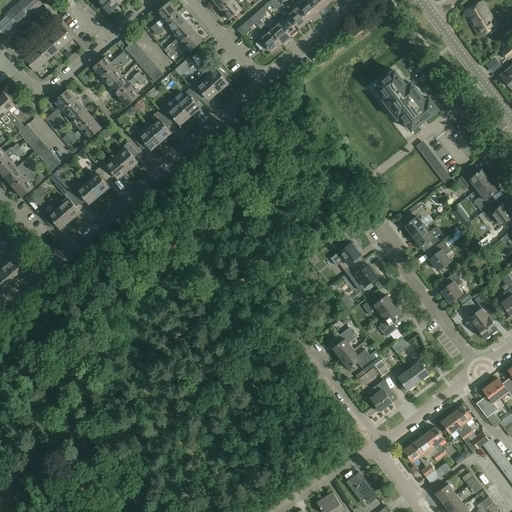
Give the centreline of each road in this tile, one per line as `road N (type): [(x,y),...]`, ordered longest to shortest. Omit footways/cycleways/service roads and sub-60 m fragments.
road 1 (track): [(370,179),(0,483)]
road 2 (residential): [(56,265),(264,79)]
road 3 (residential): [(152,0),(49,87),(31,87),(10,62)]
road 4 (residential): [(479,370),(379,237)]
road 5 (residential): [(487,86),(370,179)]
road 6 (residential): [(264,79),(358,0)]
road 7 (residential): [(381,443),(479,370)]
